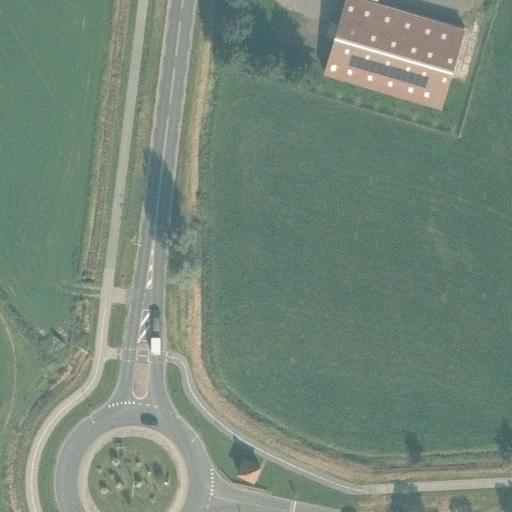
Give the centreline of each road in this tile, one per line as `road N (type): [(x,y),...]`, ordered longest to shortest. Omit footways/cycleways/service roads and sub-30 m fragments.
road 1 (secondary): [(150,256),(182,0)]
road 2 (secondary): [(156,417),(157,281),(150,256)]
road 3 (secondary): [(150,256),(139,281),(121,414)]
road 4 (secondary): [(121,414),(99,422),(69,455),(71,511)]
